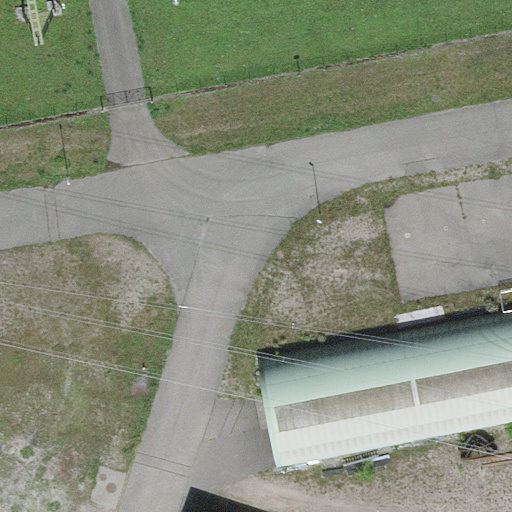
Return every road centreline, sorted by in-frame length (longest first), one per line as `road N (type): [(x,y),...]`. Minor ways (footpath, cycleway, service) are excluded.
road 1 (unclassified): [(239,171),(227,254),(154,511)]
road 2 (unclassified): [(511,122),(239,171)]
road 3 (unclassified): [(239,171),(0,214)]
